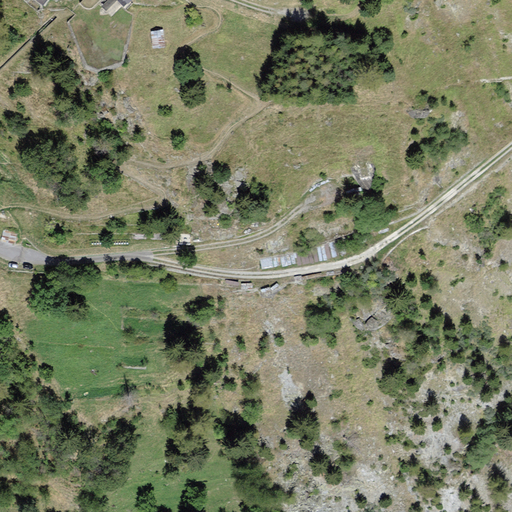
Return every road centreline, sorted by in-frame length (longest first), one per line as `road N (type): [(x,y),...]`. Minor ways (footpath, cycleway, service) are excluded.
road 1 (track): [(144,257),(227,275),(337,266),(374,251),(511,151)]
road 2 (track): [(144,257),(242,244),(330,197)]
road 3 (unclassified): [(0,253),(48,263),(144,257)]
